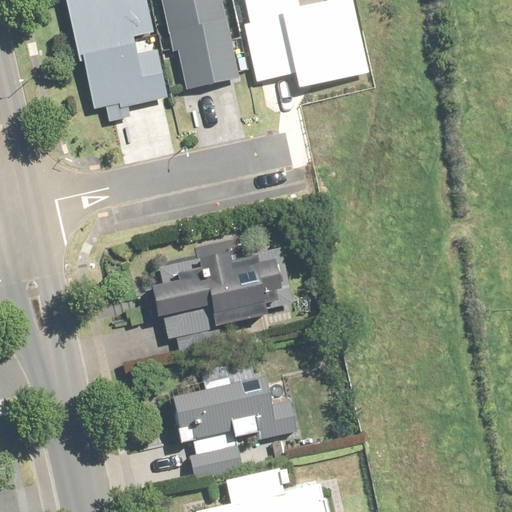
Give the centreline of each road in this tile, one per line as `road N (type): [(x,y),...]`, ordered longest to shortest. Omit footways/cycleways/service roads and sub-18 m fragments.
road 1 (residential): [(289,151),(34,207)]
road 2 (tertiary): [(34,207),(62,339),(53,378)]
road 3 (tertiary): [(53,378),(26,346),(0,225)]
road 4 (tertiary): [(0,64),(34,207)]
road 5 (tertiary): [(53,378),(82,511)]
